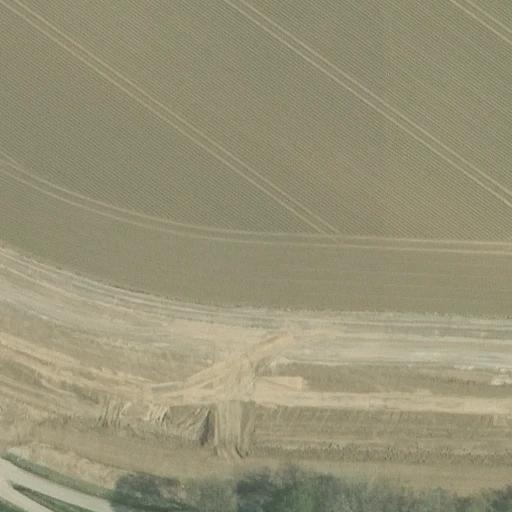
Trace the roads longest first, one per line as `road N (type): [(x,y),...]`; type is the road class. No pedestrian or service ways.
road 1 (track): [(0,425),(102,436),(154,426)]
road 2 (unclassified): [(114,511),(0,470)]
